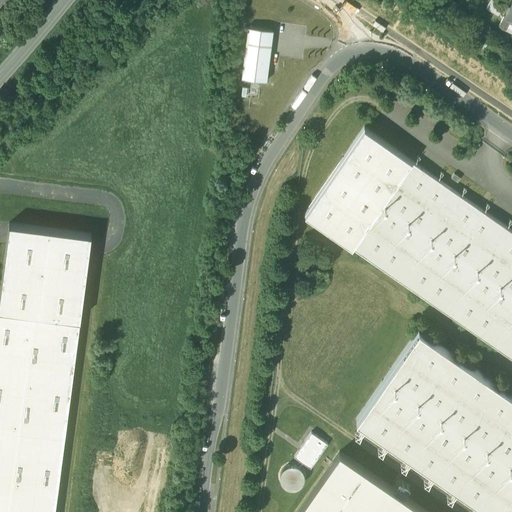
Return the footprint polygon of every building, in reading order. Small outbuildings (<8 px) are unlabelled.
[(487,0),(484,7),(497,13),(502,4),(494,0),(487,0)] [(511,19),(504,15),(499,25),(505,28),(508,22),(509,22),(511,19)] [(266,79),(274,29),(249,25),(241,75),(266,79)] [(364,126),(304,212),(350,244),(410,158),(364,126)] [(511,228),(410,158),(350,244),(511,355),(511,228)] [(460,176),(454,171),(451,175),(457,180),(460,176)] [(91,232),(9,222),(7,237),(0,290),(0,307),(80,318),(89,250),(91,232)] [(0,511),(54,511),(80,318),(0,307),(0,511)] [(511,511),(511,392),(418,328),(355,418),(491,511),(511,511)] [(311,432),(295,456),(311,467),(327,443),(311,432)] [(296,511),(427,511),(339,451),(296,511)] [(295,489),(299,487),(303,483),(304,479),(304,474),(302,470),(298,466),(294,465),(289,465),(284,467),(281,471),(279,475),(280,480),(282,485),(286,488),(290,489),(295,489)]
